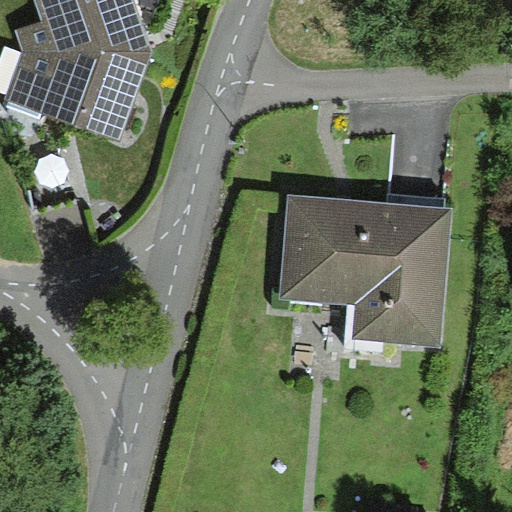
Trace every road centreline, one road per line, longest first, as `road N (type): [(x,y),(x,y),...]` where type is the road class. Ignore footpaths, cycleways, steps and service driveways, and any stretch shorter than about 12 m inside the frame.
road 1 (residential): [(153,343),(222,86),(266,0)]
road 2 (track): [(222,86),(511,85)]
road 3 (residential): [(111,511),(153,343)]
road 4 (residential): [(0,288),(153,343)]
